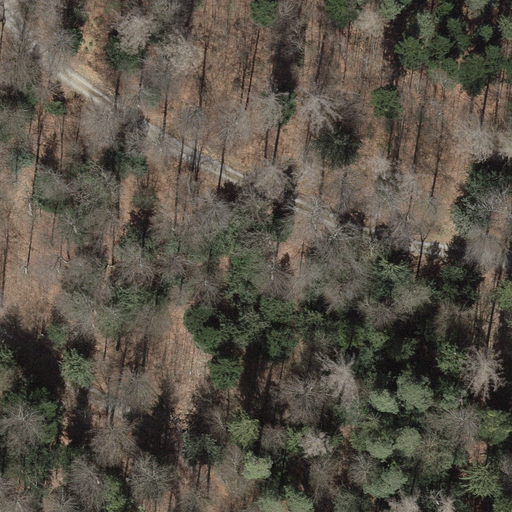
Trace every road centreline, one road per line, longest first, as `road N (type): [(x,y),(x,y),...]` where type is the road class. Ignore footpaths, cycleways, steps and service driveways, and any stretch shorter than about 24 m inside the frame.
road 1 (track): [(511,263),(363,231),(183,151),(42,56),(9,0)]
road 2 (track): [(0,333),(163,434),(229,511)]
